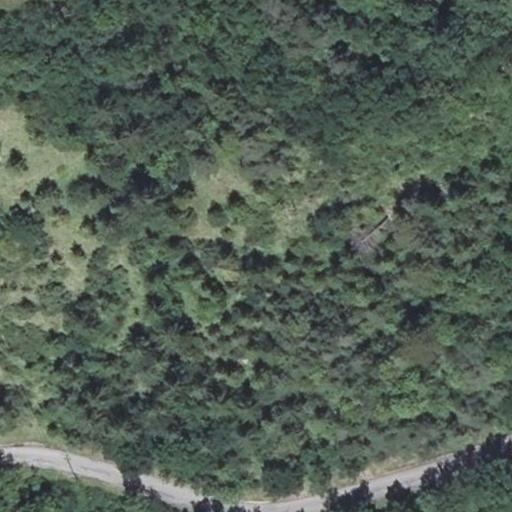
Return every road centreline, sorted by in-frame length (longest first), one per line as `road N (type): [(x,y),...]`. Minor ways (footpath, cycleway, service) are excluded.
road 1 (residential): [(209,511),(50,459),(0,455)]
road 2 (residential): [(511,449),(307,511)]
